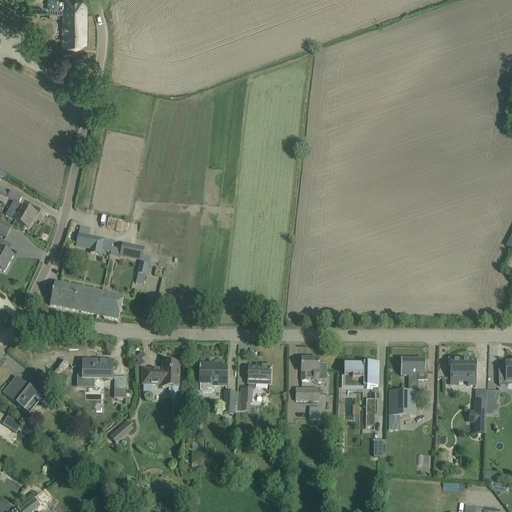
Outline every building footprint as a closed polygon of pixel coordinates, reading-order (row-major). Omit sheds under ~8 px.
[(64,10),(64,14),(86,15),(85,2),(85,0),(47,0),(47,9),(64,10)] [(86,15),(64,14),(62,49),(76,50),(76,44),(86,44),(86,22),(86,15)] [(5,216),(15,221),(20,224),(28,229),(33,222),(31,221),(35,214),(26,209),(18,205),(22,199),(11,193),(10,195),(0,189),(0,182),(2,178),(5,179),(7,176),(0,171),(0,202),(4,205),(8,200),(13,203),(5,216)] [(126,230),(128,222),(119,220),(117,228),(126,230)] [(12,228),(0,222),(0,235),(6,239),(12,228)] [(79,236),(76,247),(91,250),(90,254),(100,256),(103,241),(79,236)] [(0,242),(0,270),(4,273),(13,257),(1,250),(4,245),(0,242)] [(144,249),(131,246),(122,244),(119,258),(142,263),(144,249)] [(148,266),(139,264),(137,274),(146,276),(148,266)] [(50,307),(73,312),(78,288),(55,283),(50,307)] [(73,312),(97,317),(102,293),(78,288),(73,312)] [(102,293),(97,317),(118,321),(123,298),(102,293)] [(325,382),(325,376),(325,366),(319,366),(319,361),(301,360),(301,373),(302,373),(301,382),(308,382),(308,380),(313,380),(313,382),(325,382)] [(475,387),(476,362),(459,362),(459,360),(448,360),(447,371),(451,371),(450,380),(458,380),(458,383),(469,383),(469,386),(468,386),(468,387),(475,387)] [(425,374),(425,372),(425,362),(401,361),(401,377),(409,377),(409,393),(389,392),(388,431),(399,431),(399,417),(416,417),(416,393),(417,393),(418,374),(425,374)] [(46,385),(51,389),(58,381),(57,380),(68,366),(64,362),(46,385)] [(78,377),(78,388),(94,389),(94,381),(112,381),(113,363),(83,362),(82,378),(78,377)] [(506,367),(498,368),(499,387),(507,386),(507,382),(511,382),(511,363),(506,363),(506,367)] [(162,371),(143,370),(142,386),(162,386),(162,389),(169,389),(169,395),(171,397),(175,397),(178,395),(178,390),(179,390),(179,365),(162,364),(162,371)] [(344,388),(379,389),(380,365),(344,364),(344,388)] [(226,387),(227,368),(209,368),(209,365),(200,365),(200,391),(203,393),(210,393),(214,391),(214,387),(226,387)] [(248,385),(270,386),(271,372),(270,372),(271,367),(262,366),(261,370),(248,369),(248,385)] [(116,406),(126,406),(127,379),(115,378),(114,400),(116,400),(116,406)] [(48,397),(53,392),(50,390),(51,389),(46,385),(40,380),(31,391),(16,379),(4,394),(29,415),(39,403),(44,407),(51,399),(48,397)] [(242,390),(241,404),(251,405),(252,392),(252,391),(248,391),(242,390)] [(295,403),(318,403),(318,390),(295,390),(295,403)] [(225,393),(224,415),(234,415),(235,394),(225,393)] [(366,428),(374,428),(374,416),(377,416),(378,401),(366,401),(366,428)] [(475,403),(475,415),(480,415),(480,423),(475,423),(474,435),(485,435),(486,403),(475,403)] [(14,432),(19,423),(8,416),(2,426),(14,432)] [(126,423),(109,438),(116,446),(133,431),(126,423)] [(492,460),(506,461),(507,436),(493,435),(492,460)] [(385,459),(386,442),(374,442),(374,458),(380,458),(380,459),(385,459)] [(191,469),(205,470),(206,453),(192,453),(191,469)] [(34,499),(18,511),(34,511),(40,508),(34,499)]
